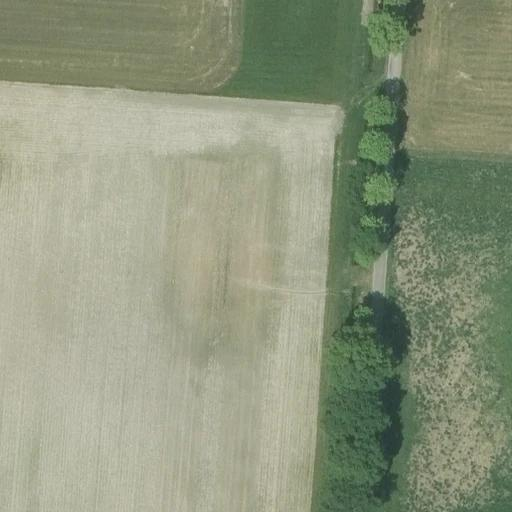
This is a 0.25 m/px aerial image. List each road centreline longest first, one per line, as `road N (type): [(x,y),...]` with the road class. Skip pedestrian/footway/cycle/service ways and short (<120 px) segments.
road 1 (unclassified): [(399,0),(365,511)]
road 2 (track): [(392,94),(0,72)]
